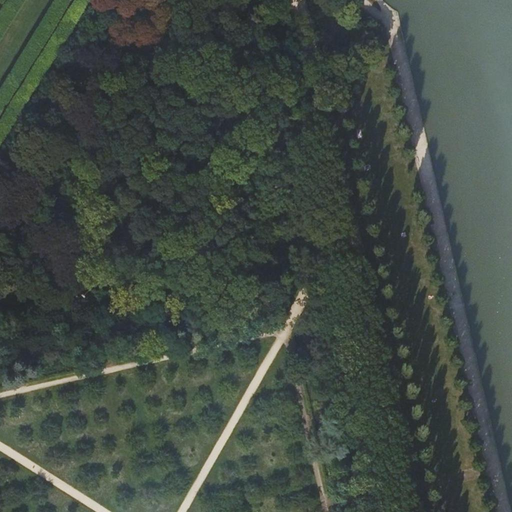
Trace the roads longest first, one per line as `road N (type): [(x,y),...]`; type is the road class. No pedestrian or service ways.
road 1 (track): [(502,511),(389,21)]
road 2 (track): [(182,511),(350,230)]
road 3 (track): [(414,511),(350,230)]
road 4 (track): [(350,230),(295,0)]
road 5 (track): [(0,109),(67,0)]
road 6 (track): [(327,130),(389,21)]
road 7 (track): [(0,446),(103,511)]
